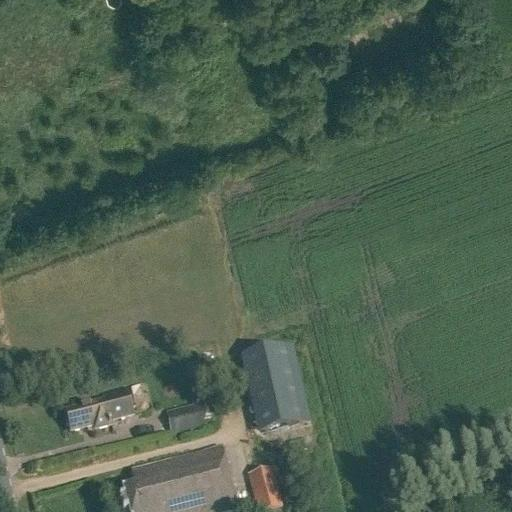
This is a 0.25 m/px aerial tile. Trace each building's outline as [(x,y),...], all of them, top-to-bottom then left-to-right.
[(261,102),(276,96),(265,65),(249,70),(261,102)] [(11,212),(25,221),(34,207),(19,199),(11,212)] [(259,434),(301,424),(283,352),(241,363),(259,434)] [(195,411),(171,417),(176,436),(201,430),(214,409),(208,384),(204,385),(203,379),(191,382),(192,388),(190,389),(195,411)] [(129,403),(126,392),(102,398),(104,405),(81,411),(81,412),(66,416),(71,435),(93,429),(95,433),(111,429),(110,426),(128,421),(123,404),(129,403)] [(238,511),(221,450),(131,475),(135,489),(123,492),(128,511),(238,511)] [(272,511),(281,510),(277,494),(271,471),(246,478),(255,511),(272,511)]
